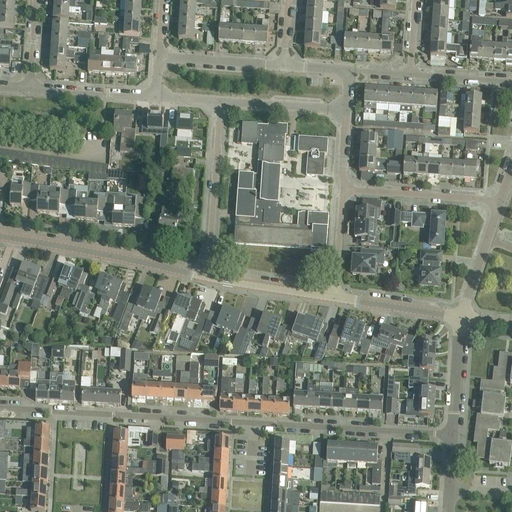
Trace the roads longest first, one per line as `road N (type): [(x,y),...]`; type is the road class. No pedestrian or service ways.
road 1 (residential): [(452,434),(0,407)]
road 2 (residential): [(208,277),(0,236)]
road 3 (unclassified): [(220,101),(208,277)]
road 4 (residential): [(344,189),(500,199)]
road 5 (residential): [(335,297),(208,277)]
road 6 (residential): [(462,317),(335,297)]
road 7 (unclassified): [(346,110),(220,101)]
road 8 (unclassified): [(156,96),(30,87)]
road 9 (unclassified): [(283,65),(158,56)]
